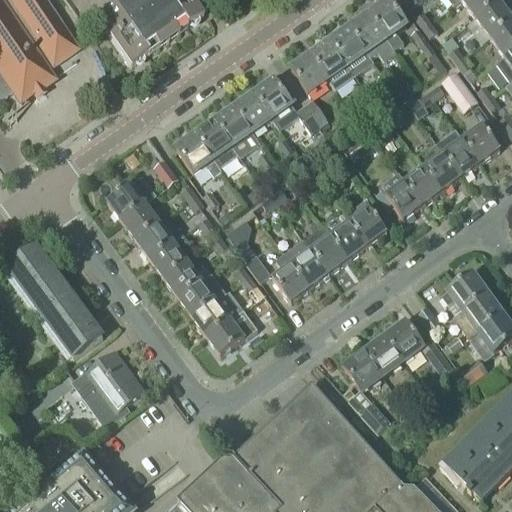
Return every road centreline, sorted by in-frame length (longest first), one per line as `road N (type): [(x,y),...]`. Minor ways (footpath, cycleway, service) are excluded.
road 1 (residential): [(482,225),(211,415),(40,194)]
road 2 (residential): [(40,194),(313,0)]
